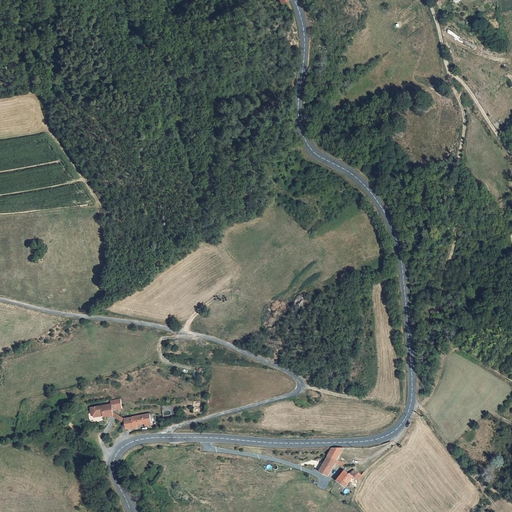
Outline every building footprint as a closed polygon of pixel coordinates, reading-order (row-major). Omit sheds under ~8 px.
[(118,405),(116,396),(107,397),(107,400),(87,402),(88,412),(98,410),(98,412),(109,411),(108,406),(118,405)] [(146,410),(127,413),(128,421),(133,420),(141,418),(146,417),(146,410)] [(127,413),(119,415),(121,425),(128,424),(128,421),(127,413)] [(325,473),(341,448),(334,448),(333,448),(330,448),(318,468),(325,473)] [(349,461),(345,466),(349,471),(354,466),(349,461)] [(357,476),(363,468),(359,465),(356,467),(354,466),(349,471),(345,466),(335,477),(344,484),(354,474),(357,476)]
